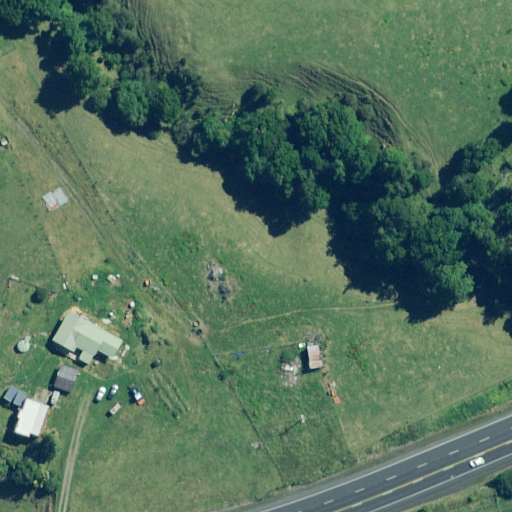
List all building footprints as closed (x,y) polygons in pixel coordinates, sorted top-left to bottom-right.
[(132,323),(114,312),(105,327),(123,338),(132,323)] [(320,346),(307,349),(311,369),(324,366),(320,346)] [(54,387),(72,393),(79,373),(61,367),(54,387)] [(25,394),(10,387),(4,400),(19,407),(25,394)] [(40,437),(49,407),(27,401),(17,433),(30,437),(31,434),(40,437)]
